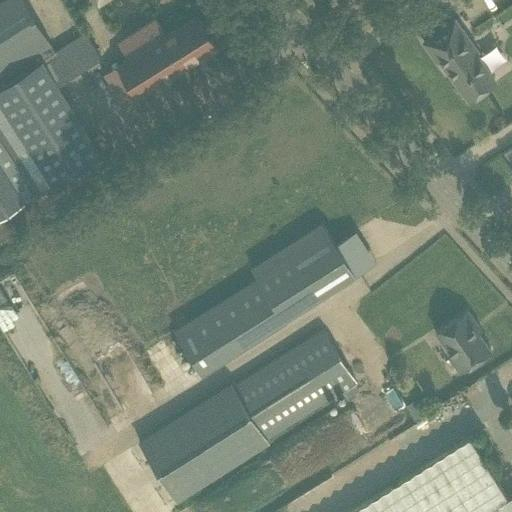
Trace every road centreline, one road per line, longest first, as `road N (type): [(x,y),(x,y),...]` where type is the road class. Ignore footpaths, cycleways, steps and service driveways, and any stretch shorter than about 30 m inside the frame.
road 1 (track): [(0,231),(281,53)]
road 2 (tertiary): [(511,269),(303,38)]
